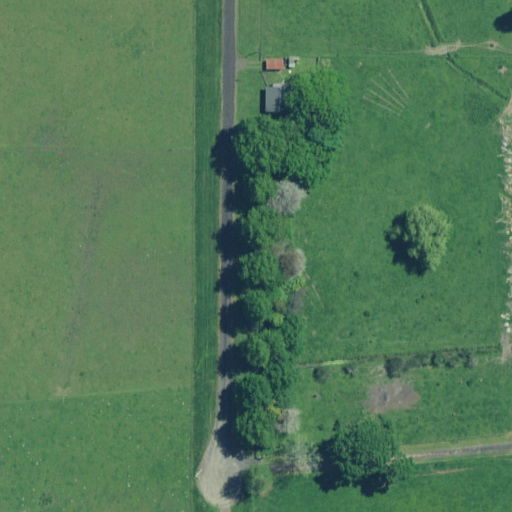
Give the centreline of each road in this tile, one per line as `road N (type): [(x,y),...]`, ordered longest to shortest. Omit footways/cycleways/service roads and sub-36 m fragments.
road 1 (unclassified): [(231,0),(227,468)]
road 2 (track): [(227,468),(511,444)]
